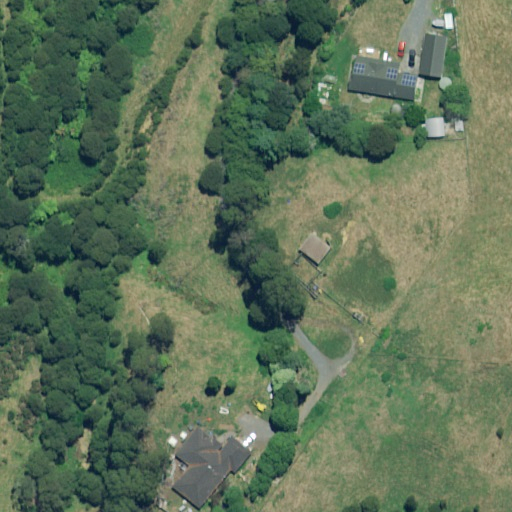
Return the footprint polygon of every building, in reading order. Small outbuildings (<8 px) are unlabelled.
[(447,39),(425,35),(418,76),(440,79),(447,39)] [(347,92),(412,102),(416,76),(402,74),(404,64),(353,56),(347,92)] [(442,78),(441,79),(440,81),(439,82),(439,83),(439,85),(439,86),(439,88),(440,89),(441,90),(442,91),(443,92),(444,93),(445,93),(447,93),(448,93),(450,93),(451,92),(452,92),(453,91),(454,89),(455,88),(455,87),(456,85),(455,84),(455,82),(455,81),(454,80),(453,79),(452,78),(450,77),(449,77),(447,77),(446,77),(445,77),(443,78),(442,78)] [(445,118),(428,118),(428,138),(445,138),(445,118)] [(332,250),(313,235),(301,249),(321,264),(332,250)] [(201,509),(234,466),(237,469),(251,452),(246,448),(233,437),(224,448),(198,428),(177,455),(191,465),(173,487),(201,509)]
